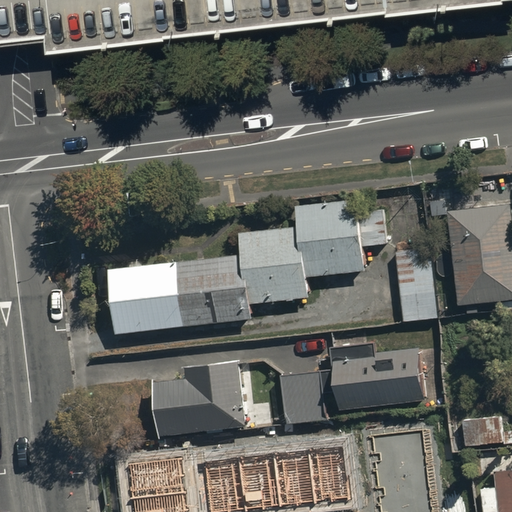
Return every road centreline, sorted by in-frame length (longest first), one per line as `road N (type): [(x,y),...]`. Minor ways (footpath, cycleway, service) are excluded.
road 1 (tertiary): [(4,167),(511,102)]
road 2 (residential): [(43,511),(4,167)]
